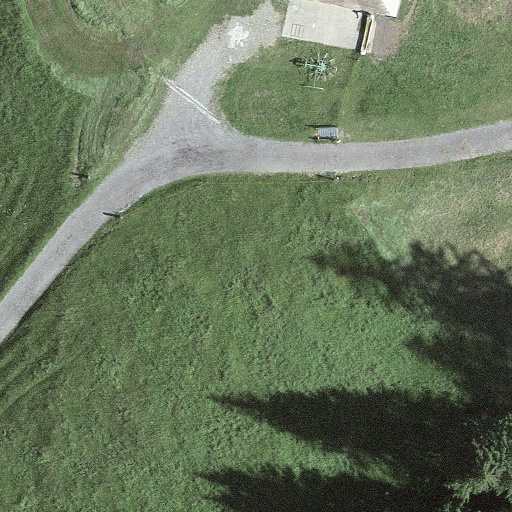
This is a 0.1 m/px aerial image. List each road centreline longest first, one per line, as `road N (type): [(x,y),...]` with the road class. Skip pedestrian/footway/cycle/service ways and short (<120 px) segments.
road 1 (track): [(511,130),(403,157),(177,158),(79,224),(0,315)]
road 2 (track): [(177,158),(181,106),(218,49),(268,17),(332,26)]
